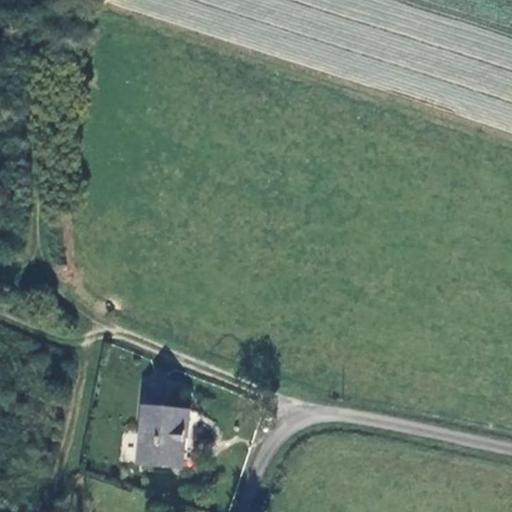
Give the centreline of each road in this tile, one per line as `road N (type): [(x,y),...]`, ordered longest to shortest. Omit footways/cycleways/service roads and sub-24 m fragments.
road 1 (unclassified): [(511,448),(319,411),(288,426),(264,455),(245,511)]
road 2 (track): [(41,263),(90,318),(319,411)]
